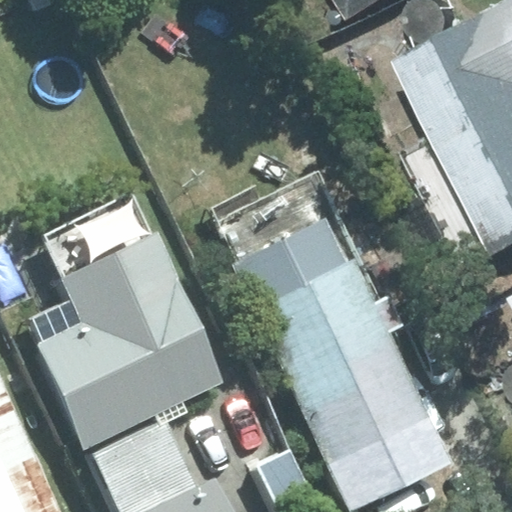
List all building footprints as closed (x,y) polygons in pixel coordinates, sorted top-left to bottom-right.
[(60,0),(27,0),(37,19),(63,4),(60,0)] [(350,0),(363,20),(395,0),(350,0)] [(511,15),(415,62),(507,255),(511,252),(511,15)] [(309,225),(219,270),(339,511),(346,511),(435,468),(371,340),(389,331),(377,305),(361,313),(338,267),(332,271),(309,225)] [(31,348),(25,351),(72,454),(213,389),(143,238),(95,261),(83,237),(33,261),(56,309),(21,326),(31,348)] [(0,511),(50,511),(0,402),(0,511)] [(246,406),(212,423),(237,472),(271,455),(246,406)] [(158,426),(85,462),(109,511),(220,511),(207,483),(190,492),(158,426)]
